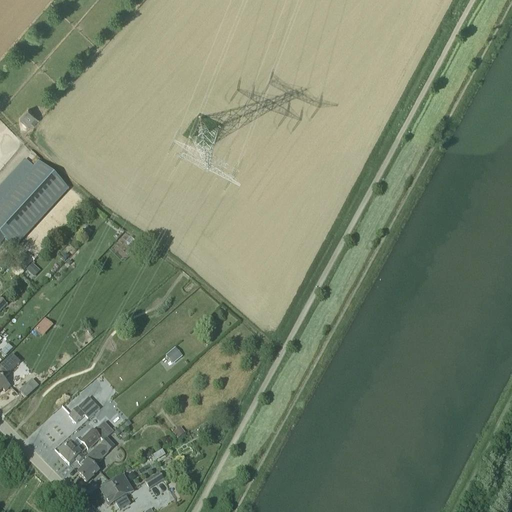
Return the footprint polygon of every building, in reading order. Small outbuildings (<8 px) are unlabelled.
[(29,109),(20,119),(31,129),(40,119),(29,109)] [(0,236),(4,240),(14,249),(69,190),(39,162),(34,168),(25,160),(0,186),(0,236)] [(0,261),(0,269),(2,271),(9,263),(3,258),(0,261)] [(26,271),(32,276),(38,270),(32,264),(26,271)] [(182,357),(176,349),(168,355),(175,363),(182,357)] [(15,366),(7,359),(0,366),(0,392),(2,391),(4,393),(10,387),(2,379),(15,366)] [(124,383),(133,375),(129,369),(119,377),(124,383)] [(32,381),(19,392),(26,399),(38,387),(32,381)] [(88,419),(96,411),(98,409),(89,398),(77,409),(77,408),(68,417),(75,425),(85,416),(88,419)] [(100,439),(103,442),(106,439),(106,440),(113,433),(104,423),(94,432),(92,430),(79,442),(86,450),(87,451),(100,439)] [(180,428),(173,434),(178,439),(185,434),(180,428)] [(114,447),(106,440),(106,439),(103,442),(85,459),(87,461),(82,467),(84,468),(77,475),(86,484),(98,472),(93,466),(98,461),(99,462),(114,447)] [(69,466),(74,461),(78,464),(84,458),(81,455),(86,450),(79,442),(77,440),(72,445),(71,444),(59,456),(69,466)] [(145,483),(145,484),(149,490),(164,482),(159,474),(145,483)] [(106,502),(108,506),(109,507),(115,504),(119,511),(120,511),(129,506),(130,505),(125,498),(131,494),(122,479),(101,491),(103,494),(102,494),(101,497),(102,499),(105,499),(106,499),(107,501),(106,502)]
